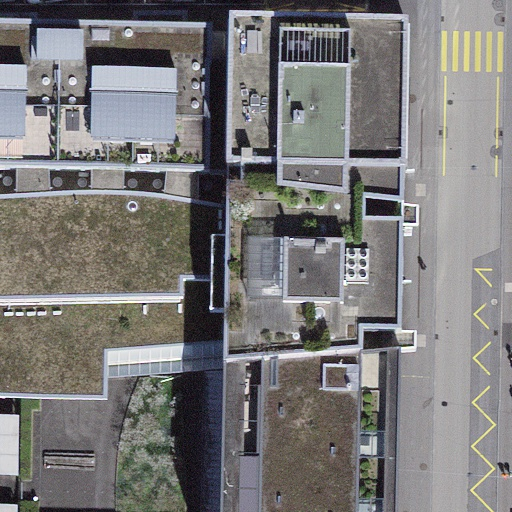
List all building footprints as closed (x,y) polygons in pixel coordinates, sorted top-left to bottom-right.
[(0,174),(230,177),(230,31),(0,26),(0,174)] [(230,177),(407,174),(411,33),(230,31),(230,177)] [(0,359),(225,341),(230,177),(0,174),(0,359)] [(225,341),(227,374),(404,362),(407,174),(230,177),(225,341)] [(205,511),(401,511),(404,362),(227,374),(204,375),(205,511)]
